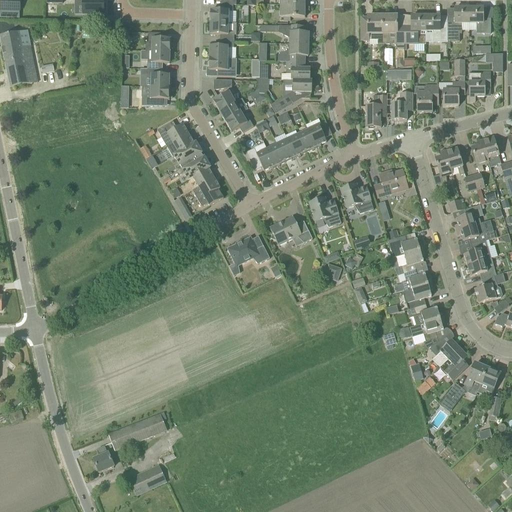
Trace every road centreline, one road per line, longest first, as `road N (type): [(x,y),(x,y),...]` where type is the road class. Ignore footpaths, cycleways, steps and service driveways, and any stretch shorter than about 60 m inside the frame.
road 1 (unclassified): [(32,329),(59,321),(248,204)]
road 2 (residential): [(511,352),(479,342),(457,311),(408,141)]
road 3 (residential): [(248,204),(190,103),(191,15)]
road 4 (unclassified): [(82,511),(49,440),(32,329)]
road 5 (residential): [(32,329),(0,153)]
road 6 (residential): [(356,155),(337,103),(328,0)]
